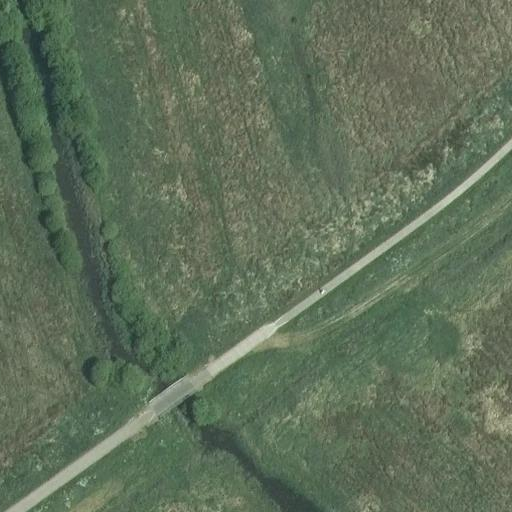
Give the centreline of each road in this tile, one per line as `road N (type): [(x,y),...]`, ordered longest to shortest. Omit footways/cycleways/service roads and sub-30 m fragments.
road 1 (track): [(252,344),(328,330),(406,281),(511,196)]
road 2 (unclassified): [(14,511),(195,381)]
